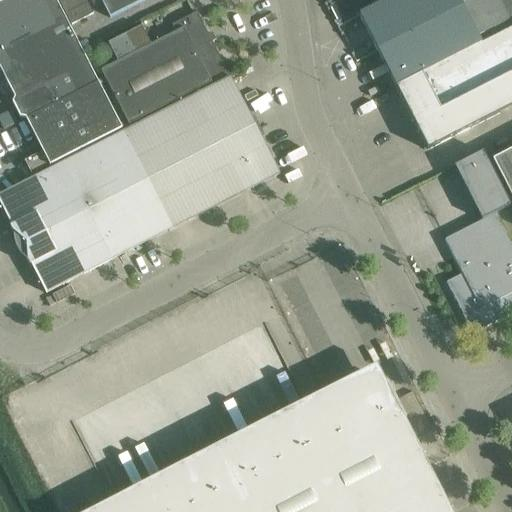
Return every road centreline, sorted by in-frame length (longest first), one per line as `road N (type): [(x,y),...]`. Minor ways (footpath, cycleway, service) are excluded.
road 1 (unclassified): [(341,200),(54,350),(29,355),(0,346)]
road 2 (unclassified): [(450,398),(341,200)]
road 3 (unclassified): [(341,200),(312,114),(291,0)]
road 4 (unclassified): [(509,511),(450,398)]
